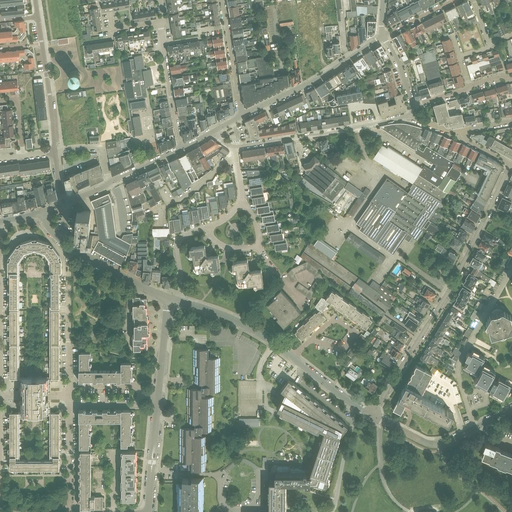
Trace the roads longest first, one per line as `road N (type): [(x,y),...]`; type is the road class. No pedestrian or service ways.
road 1 (residential): [(371,414),(449,289),(510,164)]
road 2 (residential): [(371,414),(255,331),(179,301)]
road 3 (unclassified): [(242,115),(382,36)]
road 4 (residential): [(167,298),(67,246),(42,211)]
road 5 (unclassified): [(55,151),(37,16)]
road 6 (residential): [(180,148),(159,23)]
road 7 (unclassified): [(234,146),(357,127)]
